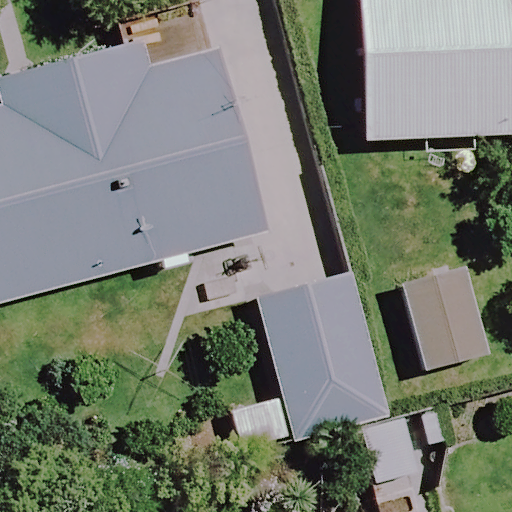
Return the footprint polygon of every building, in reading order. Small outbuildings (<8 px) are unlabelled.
[(511,0),(350,0),(354,153),(511,146),(511,0)] [(203,51),(0,100),(0,302),(249,242),(203,51)] [(486,363),(467,283),(396,300),(415,380),(486,363)] [(332,429),(374,419),(344,296),(254,317),(274,402),(227,414),(237,453),(284,441),(332,429)] [(374,419),(332,429),(351,507),(416,491),(397,413),(374,419)]
